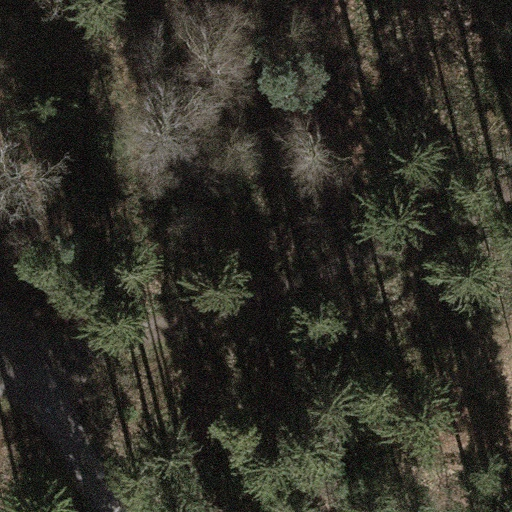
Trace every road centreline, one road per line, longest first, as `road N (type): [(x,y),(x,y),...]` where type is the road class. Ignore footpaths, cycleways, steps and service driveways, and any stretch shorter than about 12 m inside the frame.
road 1 (track): [(511,190),(262,296),(0,368)]
road 2 (track): [(0,371),(97,511)]
